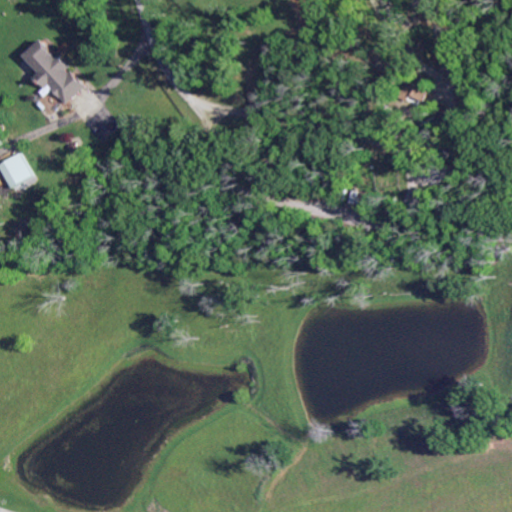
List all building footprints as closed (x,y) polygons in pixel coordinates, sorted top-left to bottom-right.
[(56,59),(58,57),(60,56),(70,68),(67,71),(69,74),(72,72),(77,78),(78,78),(86,87),(84,89),(72,99),(66,104),(61,98),(60,99),(52,90),(53,89),(49,85),(45,89),(37,80),(39,78),(37,76),(39,74),(34,68),(25,56),(43,40),(52,50),(51,51),(55,55),(54,56),(56,59)] [(424,102),(413,96),(409,101),(398,95),(408,81),(430,92),(424,102)] [(14,189),(1,167),(23,154),(36,176),(14,189)] [(343,201),(337,200),(341,188),(346,190),(343,201)] [(354,204),(349,203),(352,191),(357,192),(354,204)]
